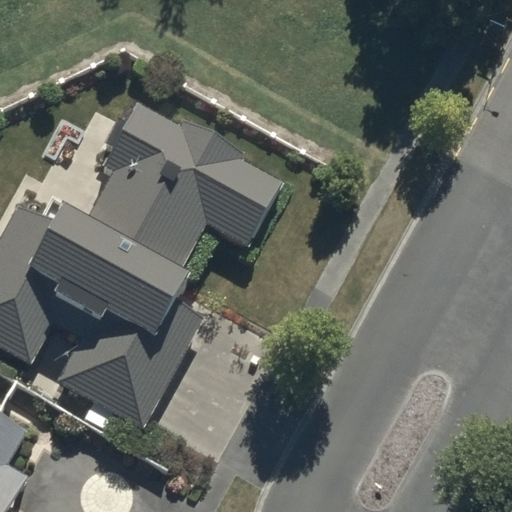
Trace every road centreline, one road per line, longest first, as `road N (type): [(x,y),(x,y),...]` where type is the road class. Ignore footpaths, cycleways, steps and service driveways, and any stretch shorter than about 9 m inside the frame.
road 1 (residential): [(457,280),(412,323),(309,511)]
road 2 (residential): [(427,511),(500,382),(511,326)]
road 3 (residential): [(511,140),(460,233),(457,280)]
